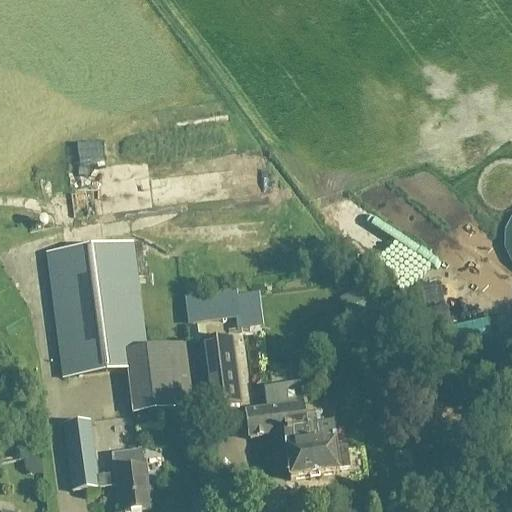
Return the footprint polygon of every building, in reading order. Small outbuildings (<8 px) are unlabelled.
[(62,382),(125,374),(123,354),(144,351),(131,247),(46,258),(62,382)] [(366,288),(339,305),(356,332),(383,315),(366,288)] [(236,320),(233,298),(194,302),(195,312),(185,314),(187,326),(236,320)] [(255,300),(233,302),(236,320),(237,335),(259,332),(255,300)] [(381,324),(361,338),(376,359),(396,346),(381,324)] [(230,343),(205,347),(198,347),(207,413),(239,409),(230,343)] [(303,419),(301,409),(298,388),(262,392),(265,413),(244,416),(248,443),(283,438),(289,484),(337,478),(337,474),(348,472),(345,452),(334,453),(331,431),(315,433),(313,417),(303,419)] [(149,511),(143,455),(111,459),(113,478),(95,480),(88,425),(63,428),(71,496),(97,493),(97,492),(115,490),(117,511),(149,511)] [(137,451),(136,430),(113,432),(115,452),(137,451)]
